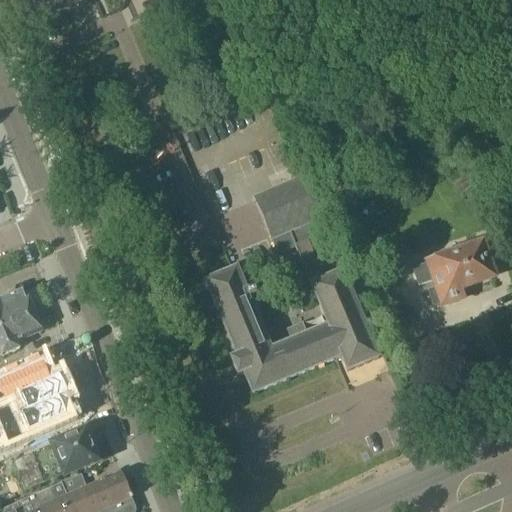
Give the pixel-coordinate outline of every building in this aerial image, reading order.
[(67,10),(62,0),(28,0),(38,22),(67,10)] [(89,0),(62,0),(67,10),(89,0)] [(338,199),(347,199),(344,170),(335,170),(338,199)] [(310,287),(328,329),(271,353),(235,271),(205,284),(236,359),(230,362),(237,378),(243,375),(252,396),(340,359),(346,374),(378,361),(341,275),(339,275),(323,240),(325,239),(319,226),(321,225),(301,181),(251,202),(270,246),(272,245),(278,259),(294,252),(309,287),(310,287)] [(346,233),(349,242),(362,239),(363,239),(360,229),(359,230),(346,233)] [(491,280),(480,249),(412,271),(418,287),(435,281),(437,288),(428,291),(434,308),(443,305),(443,306),(462,299),(459,290),(491,280)] [(34,317),(33,315),(37,314),(31,300),(27,302),(27,301),(23,302),(20,295),(0,302),(0,332),(9,329),(10,331),(19,327),(18,324),(34,317)] [(19,327),(10,331),(9,329),(0,332),(0,356),(1,359),(18,352),(15,344),(40,333),(34,317),(18,324),(19,327)] [(27,437),(66,420),(59,402),(67,398),(58,377),(49,381),(42,365),(0,383),(0,406),(17,399),(25,415),(19,418),(27,437)] [(12,465),(23,493),(96,464),(84,436),(12,465)] [(134,511),(134,510),(120,477),(87,491),(81,478),(77,480),(2,511),(134,511)]
